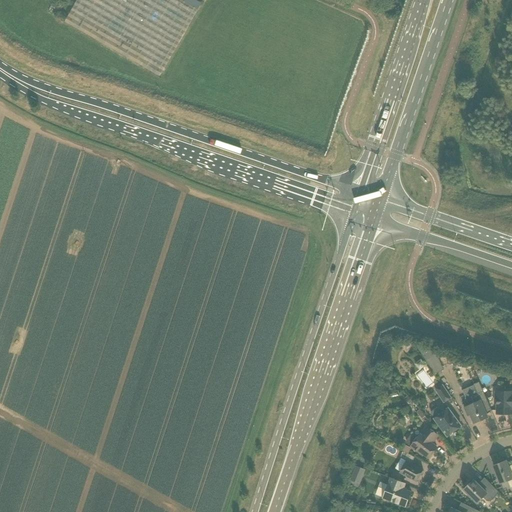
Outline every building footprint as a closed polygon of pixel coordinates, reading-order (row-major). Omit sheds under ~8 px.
[(192,0),(76,0),(64,22),(158,76),(197,9),(200,4),(192,0)] [(444,370),(436,353),(417,347),(435,374),(444,370)] [(471,415),(474,423),(488,417),(486,413),(492,410),(479,382),(474,384),(474,385),(463,390),(466,399),(468,406),(465,407),(468,416),(471,415)] [(444,402),(451,398),(442,385),(436,389),(444,402)] [(497,403),(497,414),(511,414),(511,391),(495,392),(495,403),(497,403)] [(447,436),(461,426),(448,408),(444,412),(441,408),(438,407),(432,412),(432,414),(435,418),(434,419),(447,436)] [(422,419),(425,416),(420,410),(417,413),(422,419)] [(407,441),(408,443),(411,446),(410,446),(423,456),(424,454),(429,458),(437,447),(431,443),(437,435),(428,428),(422,436),(420,434),(417,439),(413,437),(411,437),(409,437),(408,439),(407,441)] [(412,463),(415,457),(404,451),(401,458),(406,461),(400,473),(417,482),(423,470),(412,463)] [(494,466),(501,483),(508,481),(510,485),(511,486),(511,467),(509,468),(506,461),(507,461),(506,461),(494,466)] [(354,471),(364,474),(365,470),(356,466),(354,471)] [(403,489),(405,484),(391,478),(383,498),(406,506),(411,492),(403,489)] [(464,490),(465,490),(478,503),(483,497),(487,501),(491,501),(500,493),(486,479),(479,486),(474,480),(464,490)] [(480,511),(463,503),(459,511),(452,508),(449,511),(480,511)]
